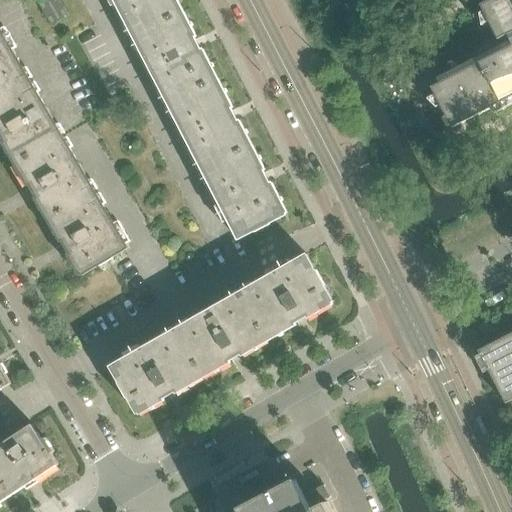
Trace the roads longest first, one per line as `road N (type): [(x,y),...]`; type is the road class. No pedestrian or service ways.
road 1 (residential): [(249,0),(415,327)]
road 2 (residential): [(129,489),(415,327)]
road 3 (residential): [(0,270),(129,489)]
road 4 (residential): [(415,327),(498,511)]
